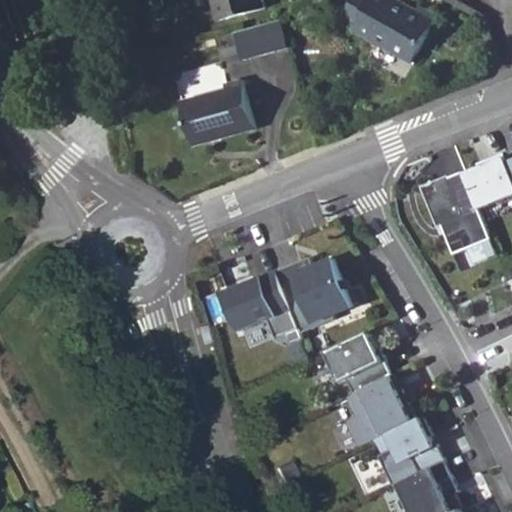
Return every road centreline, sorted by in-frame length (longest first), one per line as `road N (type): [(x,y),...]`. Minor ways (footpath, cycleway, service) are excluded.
road 1 (residential): [(343,163),(443,326),(511,468)]
road 2 (secondary): [(239,511),(128,291)]
road 3 (track): [(110,221),(100,0)]
road 4 (residential): [(161,234),(343,163)]
road 5 (residential): [(343,163),(511,94)]
road 6 (secondary): [(79,206),(0,98)]
